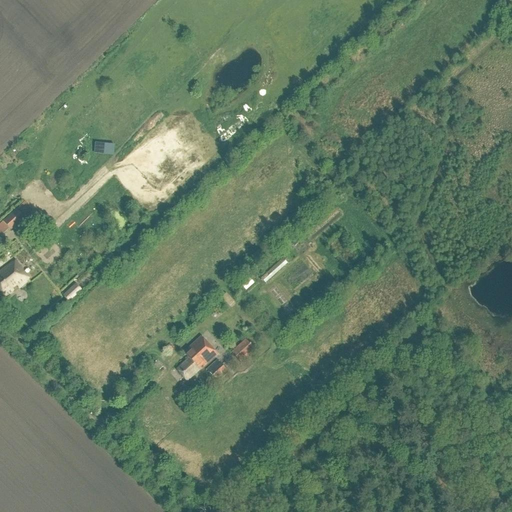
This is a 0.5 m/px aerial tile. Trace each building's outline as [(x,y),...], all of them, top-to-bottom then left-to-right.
[(12,231),(25,220),(17,210),(4,222),(12,231)] [(17,286),(27,278),(13,260),(0,270),(0,293),(3,297),(11,291),(8,288),(15,283),(17,286)] [(282,263),(262,281),(265,285),(286,267),(282,263)] [(246,295),(253,286),(249,283),(242,291),(246,295)] [(70,303),(82,291),(77,285),(64,297),(70,303)] [(226,294),(221,298),(229,307),(234,303),(226,294)] [(197,371),(215,355),(199,337),(181,353),(186,359),(177,368),(179,370),(178,371),(186,380),(193,374),(197,370),(197,371)] [(241,363),(255,351),(246,341),(232,353),(241,363)] [(159,370),(163,366),(157,360),(153,364),(159,370)] [(219,383),(230,373),(218,361),(207,371),(219,383)]
